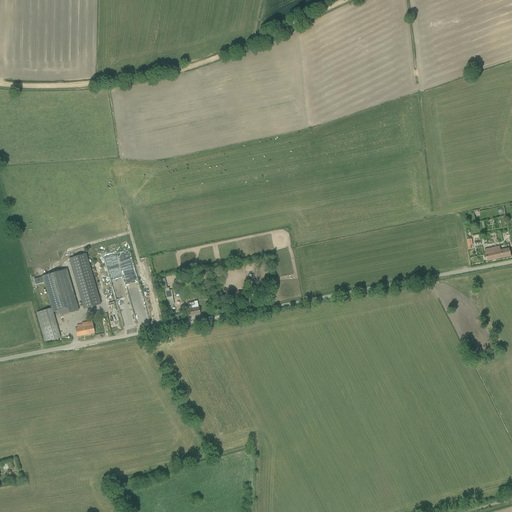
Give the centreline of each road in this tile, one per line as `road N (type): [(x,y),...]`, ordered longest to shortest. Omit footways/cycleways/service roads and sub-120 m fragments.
road 1 (unclassified): [(0,360),(511,261)]
road 2 (track): [(0,83),(88,83),(196,65),(343,0)]
